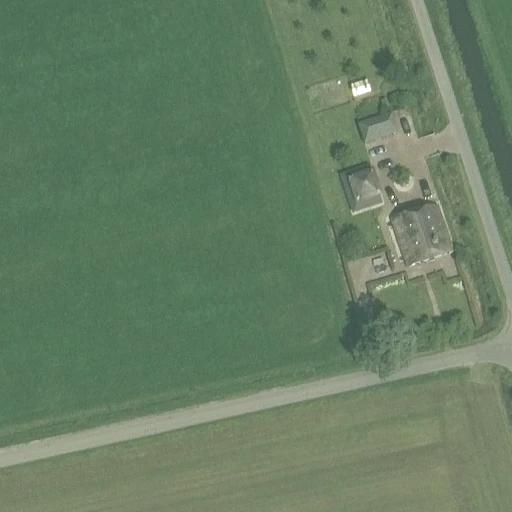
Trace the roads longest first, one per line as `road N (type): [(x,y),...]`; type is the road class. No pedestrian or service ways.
road 1 (unclassified): [(0,459),(511,345)]
road 2 (unclassified): [(511,319),(410,0)]
